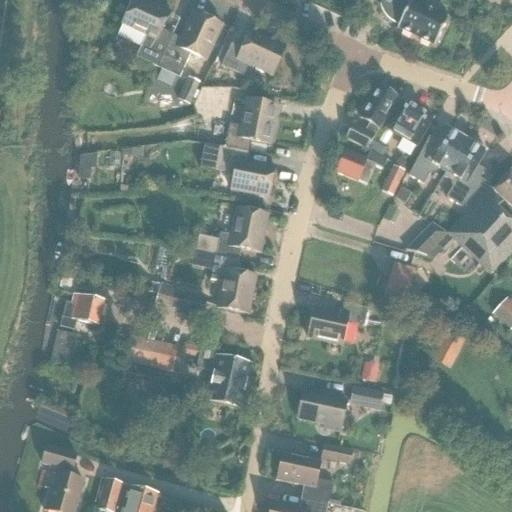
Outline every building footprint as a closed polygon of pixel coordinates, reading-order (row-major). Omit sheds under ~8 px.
[(170,13),(141,0),(134,0),(123,24),(147,35),(136,59),(158,69),(173,36),(162,31),(170,13)] [(375,0),(382,3),(380,7),(382,12),(384,16),(387,20),(390,22),(394,25),(398,27),(397,30),(435,48),(437,44),(439,45),(443,37),(441,36),(448,21),(425,10),(428,4),(418,0),(375,0)] [(180,79),(191,55),(206,62),(223,28),(196,15),(184,41),(173,36),(158,69),(180,79)] [(231,45),(221,67),(243,77),(249,64),(273,75),(285,48),(251,32),(242,50),(231,45)] [(192,108),(202,86),(186,78),(176,101),(192,108)] [(367,107),(366,107),(362,113),(364,114),(360,120),(371,126),(366,135),(353,128),(347,140),(368,151),(369,150),(374,141),(398,101),(378,89),(367,107)] [(270,146),(277,108),(248,102),(243,128),(229,126),(225,149),(248,154),(251,142),(270,146)] [(433,121),(402,103),(385,130),(416,149),(433,121)] [(407,177),(421,185),(433,166),(446,174),(466,141),(445,129),(437,143),(429,139),(407,177)] [(374,141),(369,150),(383,158),(388,149),(374,141)] [(453,179),(450,184),(451,190),(445,200),(462,210),(485,183),(480,180),(485,172),(477,168),(486,153),(466,141),(446,174),(453,179)] [(231,193),(268,200),(274,171),(246,166),(248,154),(225,149),(224,150),(204,146),(199,168),(234,175),(231,193)] [(132,150),(121,150),(121,158),(142,159),(142,150),(132,150)] [(336,175),(366,187),(375,167),(383,170),(387,161),(370,153),(366,163),(346,154),(336,175)] [(80,158),(79,170),(91,170),(96,170),(97,155),(80,158)] [(404,173),(392,168),(381,193),(393,198),(404,173)] [(119,184),(119,171),(94,172),(95,185),(119,184)] [(511,175),(510,174),(493,192),(489,189),(446,235),(433,250),(440,256),(453,241),(490,275),(511,251),(511,175)] [(410,195),(400,189),(395,199),(405,205),(410,195)] [(402,215),(389,209),(384,218),(396,225),(402,216),(402,215)] [(219,242),(198,238),(194,254),(215,258),(239,262),(241,251),(261,255),(268,217),(239,211),(234,237),(220,234),(219,242)] [(404,252),(425,259),(433,250),(446,235),(431,225),(404,252)] [(211,282),(225,284),(220,310),(249,316),(256,278),(237,274),(239,262),(215,258),(211,282)] [(387,280),(381,300),(414,311),(420,291),(387,280)] [(76,322),(98,328),(104,302),(74,295),(72,305),(66,303),(60,328),(74,332),(76,322)] [(175,310),(174,311),(203,316),(205,303),(177,297),(167,295),(164,307),(175,310)] [(511,305),(505,300),(491,317),(510,333),(511,330),(511,305)] [(307,339),(343,346),(347,325),(364,328),(367,310),(344,305),(341,317),(313,311),(307,339)] [(50,365),(71,370),(78,338),(58,333),(52,354),(50,365)] [(130,339),(125,363),(172,374),(178,349),(130,339)] [(197,359),(200,348),(184,344),(181,356),(197,359)] [(241,411),(251,366),(223,359),(224,353),(200,348),(197,359),(195,369),(213,373),(209,389),(206,403),(241,411)] [(379,368),(364,364),(360,382),(375,385),(379,368)] [(352,389),(348,407),(378,413),(380,404),(382,396),(382,395),(352,389)] [(297,420),(325,426),(324,430),(340,434),(346,403),(303,394),(297,420)] [(392,398),(382,396),(380,404),(391,407),(392,398)] [(194,406),(164,397),(161,410),(191,418),(194,406)] [(167,431),(158,429),(154,446),(163,448),(167,431)] [(348,467),(351,452),(323,446),(319,461),(348,467)] [(75,511),(84,483),(69,478),(71,473),(71,474),(76,456),(47,448),(42,465),(59,470),(57,475),(52,490),(50,490),(44,511),(45,511),(75,511)] [(317,481),(321,464),(282,456),(276,481),(303,487),(301,499),(328,505),(333,484),(317,481)] [(152,511),(157,496),(132,488),(131,491),(121,489),(122,486),(106,481),(97,511),(101,511),(152,511)] [(269,511),(326,511),(328,505),(301,499),(298,510),(271,504),(269,511)]
